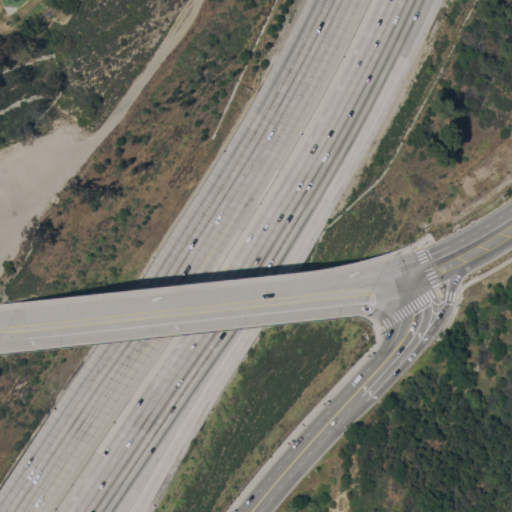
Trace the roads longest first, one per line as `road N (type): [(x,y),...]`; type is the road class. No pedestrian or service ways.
road 1 (motorway): [(338,0),(240,180),(19,511)]
road 2 (motorway): [(83,511),(313,160)]
road 3 (motorway): [(132,511),(313,160)]
road 4 (secondary): [(373,287),(0,328)]
road 5 (motorway): [(313,160),(398,0)]
road 6 (secondary): [(377,377),(426,342),(461,270),(484,249)]
road 7 (secondary): [(255,511),(360,395)]
